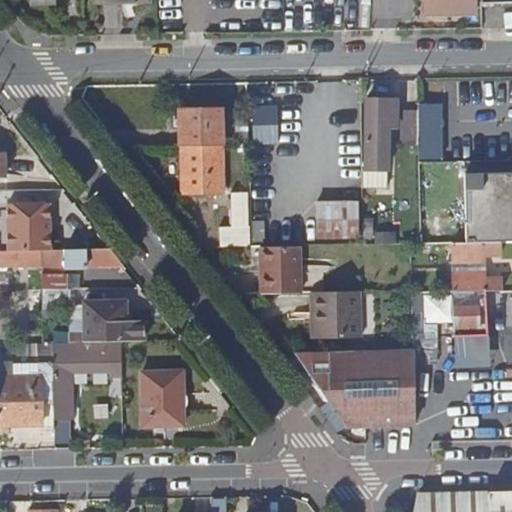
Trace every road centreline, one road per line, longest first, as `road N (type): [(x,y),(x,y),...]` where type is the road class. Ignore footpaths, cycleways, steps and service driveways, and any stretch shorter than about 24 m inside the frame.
road 1 (tertiary): [(4,61),(329,470)]
road 2 (residential): [(4,61),(511,54)]
road 3 (residential): [(0,476),(329,470)]
road 4 (tertiary): [(329,470),(511,468)]
